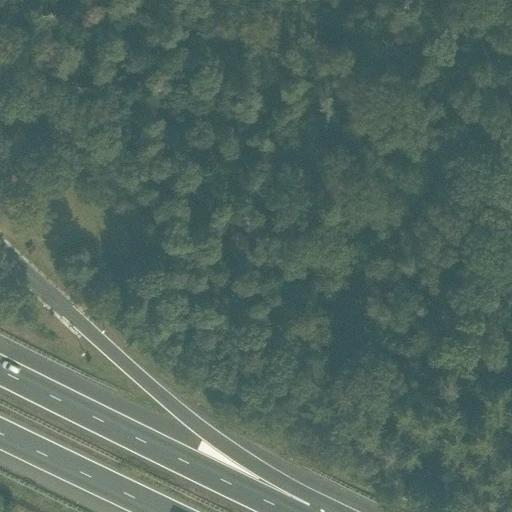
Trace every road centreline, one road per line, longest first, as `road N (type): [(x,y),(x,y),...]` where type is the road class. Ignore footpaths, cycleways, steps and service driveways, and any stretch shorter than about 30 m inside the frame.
road 1 (motorway): [(296,511),(0,255)]
road 2 (motorway): [(290,511),(0,369)]
road 3 (motorway): [(0,432),(165,511)]
